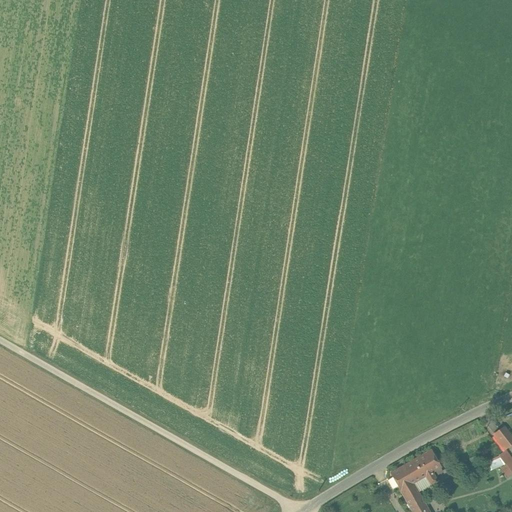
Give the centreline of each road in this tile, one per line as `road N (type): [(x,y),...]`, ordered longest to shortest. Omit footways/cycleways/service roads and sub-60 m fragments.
road 1 (track): [(299,511),(0,338)]
road 2 (tertiary): [(511,397),(300,511)]
